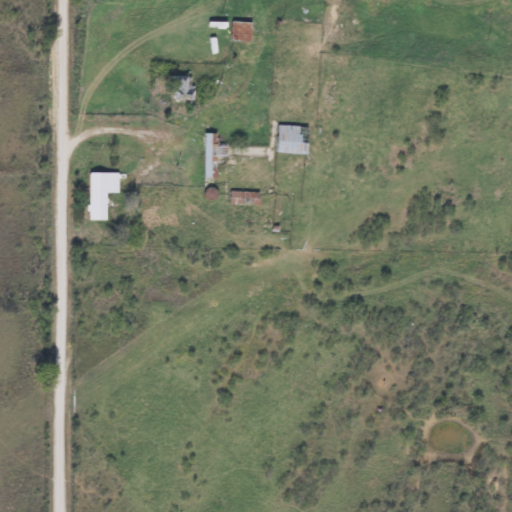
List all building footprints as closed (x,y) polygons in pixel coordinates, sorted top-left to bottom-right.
[(249,40),(250,21),(229,20),(228,39),(249,40)] [(191,75),(171,75),(171,101),(191,101),(191,75)] [(274,153),(305,153),(305,125),(274,125),(274,153)] [(216,132),(202,132),(202,178),(214,178),(214,152),(224,152),(224,144),(216,144),(216,132)] [(104,193),(117,193),(117,173),(87,173),(87,221),(104,221),(104,193)] [(257,204),(257,191),(228,191),(228,204),(257,204)]
